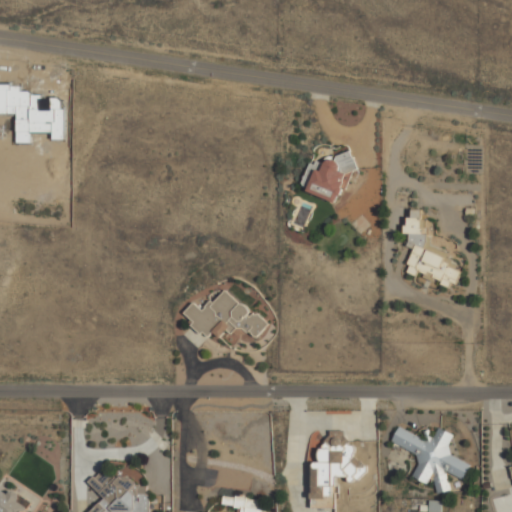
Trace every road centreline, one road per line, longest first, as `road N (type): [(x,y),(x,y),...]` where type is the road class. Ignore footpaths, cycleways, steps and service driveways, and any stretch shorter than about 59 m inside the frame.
road 1 (tertiary): [(0,37),(511,114)]
road 2 (residential): [(0,390),(511,391)]
